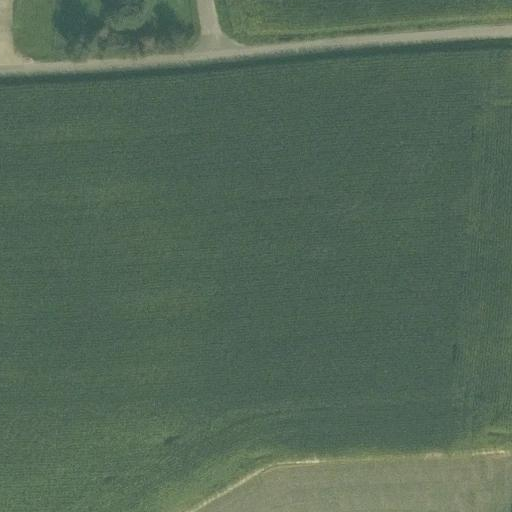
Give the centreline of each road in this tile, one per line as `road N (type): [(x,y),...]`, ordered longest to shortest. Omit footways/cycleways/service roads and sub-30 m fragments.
road 1 (unclassified): [(208,57),(511,34)]
road 2 (unclassified): [(0,69),(208,57)]
